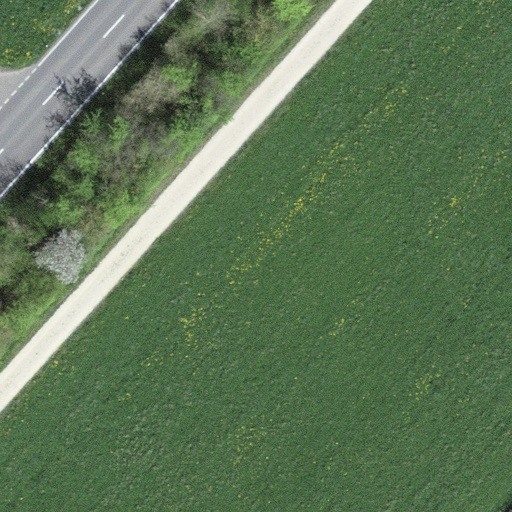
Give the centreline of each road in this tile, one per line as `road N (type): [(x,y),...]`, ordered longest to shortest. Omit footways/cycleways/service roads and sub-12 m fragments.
road 1 (track): [(0,396),(357,0)]
road 2 (secondary): [(0,157),(141,0)]
